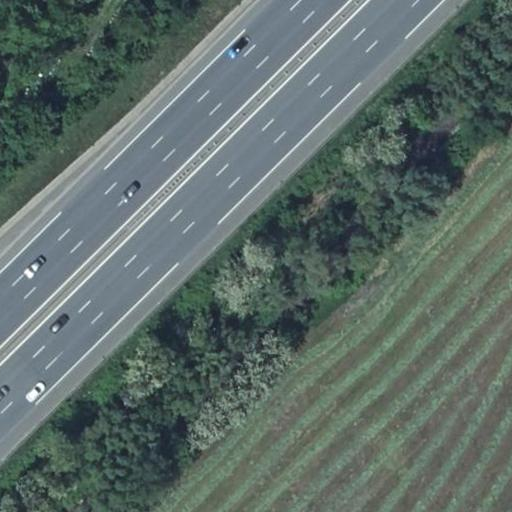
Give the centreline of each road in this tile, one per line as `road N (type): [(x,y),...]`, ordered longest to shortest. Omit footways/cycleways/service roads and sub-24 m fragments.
road 1 (trunk): [(0,407),(409,0)]
road 2 (trunk): [(313,0),(0,310)]
